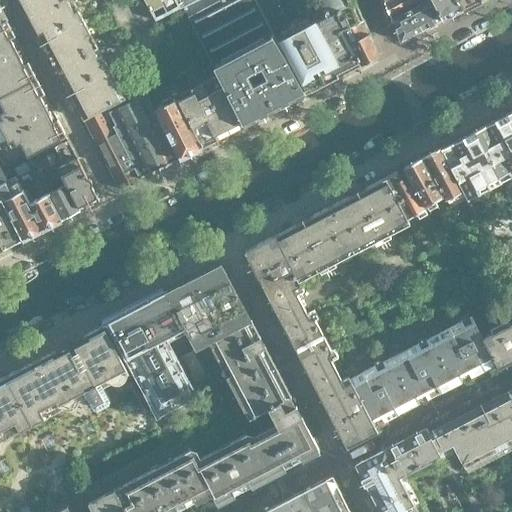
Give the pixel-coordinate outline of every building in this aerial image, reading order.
[(20,0),(22,4),(29,18),(63,0),(20,0)] [(97,46),(72,0),(63,0),(29,18),(37,33),(37,35),(38,38),(38,39),(39,41),(40,44),(42,46),(43,48),(46,51),(48,52),(56,68),(97,46)] [(143,0),(155,20),(161,17),(180,7),(176,0),(143,0)] [(304,93),(277,40),(256,0),(220,0),(188,17),(217,74),(243,125),(304,93)] [(316,5),(313,0),(256,0),(277,40),(322,16),(316,5)] [(359,64),(341,29),(362,18),(354,0),(326,0),(316,5),(322,16),(277,40),(304,93),(342,73),(359,64)] [(391,17),(423,0),(385,0),(384,1),(391,17)] [(441,19),(430,0),(423,0),(391,17),(400,41),(441,19)] [(460,9),(455,0),(430,0),(441,19),(460,9)] [(478,0),(455,0),(460,9),(478,0)] [(363,18),(362,18),(341,29),(359,64),(360,64),(378,54),(363,18)] [(6,19),(0,22),(0,96),(36,78),(6,19)] [(124,98),(97,46),(56,68),(64,84),(64,86),(65,89),(66,91),(67,95),(68,97),(71,100),(72,102),(74,103),(83,119),(107,106),(108,107),(124,98)] [(243,125),(217,74),(175,95),(177,98),(201,147),(244,126),(243,125)] [(66,136),(43,92),(36,78),(0,96),(6,109),(0,112),(0,127),(10,147),(23,141),(30,155),(66,136)] [(179,159),(155,108),(154,108),(146,93),(110,111),(108,107),(107,106),(83,119),(118,189),(139,178),(179,159)] [(201,147),(177,98),(155,108),(179,159),(202,148),(201,147)] [(511,175),(511,110),(440,148),(462,191),(467,199),(511,175)] [(87,177),(67,139),(58,144),(63,152),(53,157),(67,184),(80,209),(99,199),(91,184),(91,183),(92,183),(92,182),(91,181),(91,180),(90,179),(90,178),(88,177),(87,177)] [(462,191),(440,148),(422,158),(443,196),(445,200),(447,199),(450,204),(463,197),(460,192),(462,191)] [(443,196),(422,158),(404,167),(425,209),(427,207),(426,205),(443,196)] [(20,174),(30,169),(26,162),(16,168),(19,175),(20,174)] [(425,209),(404,167),(385,177),(407,218),(425,209)] [(407,218),(385,177),(330,205),(354,252),(357,250),(359,254),(384,241),(382,237),(409,223),(407,218)] [(62,219),(49,193),(29,203),(22,189),(19,191),(13,178),(6,181),(0,184),(0,194),(3,199),(23,239),(62,219)] [(80,209),(67,184),(49,193),(62,219),(80,209)] [(0,249),(23,239),(3,199),(0,200),(0,249)] [(354,252),(330,205),(275,234),(299,280),(326,266),(328,271),(353,258),(351,253),(354,252)] [(331,351),(314,318),(313,319),(309,317),(294,288),(301,284),(299,280),(275,234),(244,250),(346,447),(377,431),(349,378),(348,376),(341,379),(329,356),(330,351),(331,351)] [(191,394),(162,338),(183,327),(194,348),(195,348),(249,319),(220,263),(178,285),(178,284),(153,297),(151,298),(109,320),(157,412),(191,394)] [(495,363),(471,316),(382,361),(393,384),(404,379),(417,404),(495,363)] [(216,502),(319,449),(250,319),(249,319),(195,348),(236,425),(195,446),(188,432),(82,487),(81,488),(92,511),(172,511),(211,492),(216,502)] [(82,487),(73,470),(157,426),(126,367),(103,324),(75,338),(74,339),(73,340),(73,342),(73,343),(73,344),(74,345),(77,350),(72,353),(68,347),(68,346),(67,345),(66,345),(64,345),(62,345),(5,375),(28,419),(0,433),(0,511),(92,511),(81,488),(82,487)] [(511,360),(511,325),(488,338),(502,366),(511,360)] [(417,404),(404,379),(393,384),(382,361),(349,378),(377,431),(389,425),(386,419),(417,404)] [(0,433),(28,419),(5,375),(0,378),(0,433)] [(511,443),(511,389),(478,407),(500,449),(511,443)] [(500,449),(478,407),(428,432),(440,455),(441,457),(455,449),(465,468),(500,449)] [(440,455),(428,432),(426,427),(385,448),(399,475),(410,470),(413,475),(431,465),(428,461),(440,455)] [(409,495),(399,475),(385,448),(355,464),(362,477),(360,478),(364,485),(366,484),(380,510),(378,511),(418,511),(413,502),(416,500),(413,493),(409,495)] [(350,511),(332,474),(260,511),(350,511)]
